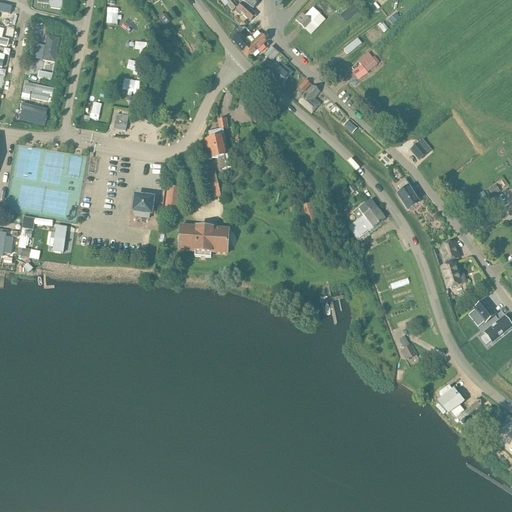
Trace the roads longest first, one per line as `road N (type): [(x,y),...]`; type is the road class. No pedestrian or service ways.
road 1 (tertiary): [(511,409),(456,354),(416,251),(380,193),(237,56)]
road 2 (residential): [(511,307),(421,185),(299,64),(275,28),(271,0)]
road 3 (residential): [(237,56),(176,155),(90,145)]
